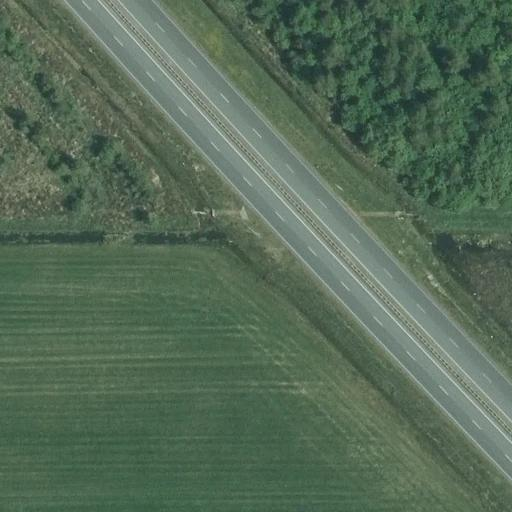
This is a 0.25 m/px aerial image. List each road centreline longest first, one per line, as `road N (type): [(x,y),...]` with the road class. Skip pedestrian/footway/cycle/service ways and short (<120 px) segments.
road 1 (trunk): [(79,0),(511,464)]
road 2 (trunk): [(511,405),(134,0)]
